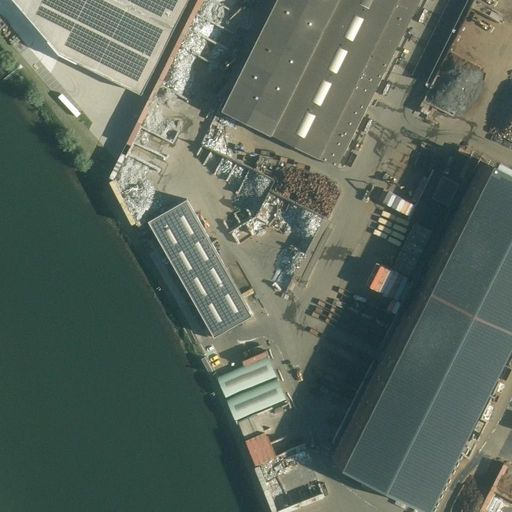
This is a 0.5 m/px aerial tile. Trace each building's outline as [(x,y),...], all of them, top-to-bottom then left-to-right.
[(14,0),(61,53),(142,94),(188,0),(14,0)] [(421,0),(277,0),(223,110),(338,167),(373,96),(421,0)] [(432,510),(502,370),(511,374),(511,171),(482,156),(330,460),(432,510)] [(460,184),(443,176),(432,198),(449,206),(460,184)] [(176,207),(150,222),(176,267),(215,336),(253,314),(188,200),(176,207)]
